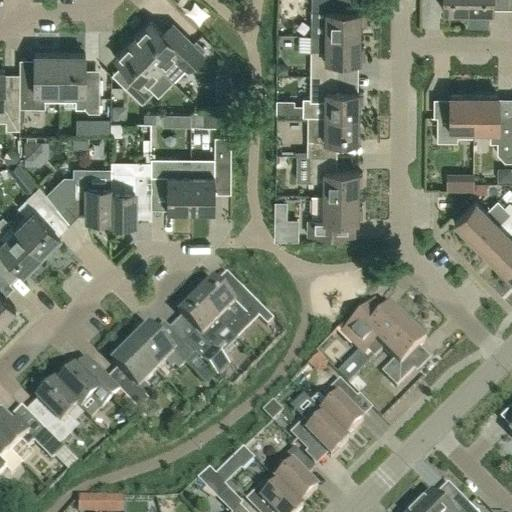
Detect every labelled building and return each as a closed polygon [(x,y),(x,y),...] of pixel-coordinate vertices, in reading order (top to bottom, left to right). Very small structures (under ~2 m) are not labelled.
[(294,0),(281,0),(281,19),(294,19),(294,0)] [(324,38),(359,38),(359,26),(363,26),(364,13),(359,13),(359,12),(358,12),(337,12),(337,0),(310,0),(310,37),(324,37),(324,38)] [(337,0),(337,12),(358,12),(357,0),(337,0)] [(466,13),(466,0),(441,0),(442,13),(466,13)] [(466,0),(466,13),(492,13),(492,7),(491,0),(466,0)] [(186,72),(202,56),(190,43),(170,24),(161,33),(150,22),(130,42),(159,71),(167,78),(180,66),(183,69),(186,72)] [(310,53),(310,37),(298,37),(298,53),(310,53)] [(359,47),(359,38),(324,38),(324,37),(310,37),(310,53),(309,77),(337,78),(337,61),(358,61),(358,60),(363,60),(363,47),(359,47)] [(146,85),(159,71),(130,42),(114,59),(119,64),(134,79),(124,88),(141,104),(153,92),(146,85)] [(18,71),(3,71),(2,92),(18,92),(18,80),(32,80),(32,55),(18,55),(18,71)] [(45,93),(58,93),(58,55),(32,55),(32,80),(18,80),(18,92),(18,109),(45,109),(45,93)] [(58,93),(75,93),(75,101),(84,101),(83,109),(88,113),(98,113),(98,80),(84,80),(84,67),(84,55),(58,55),(58,93)] [(359,92),(358,61),(337,61),(337,78),(337,92),(359,92)] [(134,79),(119,64),(110,74),(110,88),(124,88),(134,79)] [(288,64),(276,64),(276,77),(287,77),(288,64)] [(171,82),(183,69),(180,66),(167,78),(171,82)] [(84,80),(98,80),(98,67),(84,67),(84,80)] [(18,109),(18,92),(2,92),(3,71),(0,70),(0,121),(5,121),(5,131),(18,131),(18,121),(18,109)] [(146,85),(153,92),(157,96),(171,82),(167,78),(159,71),(146,85)] [(216,99),(230,99),(229,72),(216,72),(216,99)] [(337,92),(337,78),(309,77),(309,99),(302,99),(302,106),(302,117),(307,117),(357,117),(358,106),(362,107),(362,92),(359,92),(337,92)] [(433,116),(436,116),(448,116),(449,97),(433,97),(433,116)] [(436,116),(436,142),(456,142),(456,130),(472,131),(472,98),(449,97),(448,116),(436,116)] [(511,97),(497,98),(497,114),(511,114),(511,97)] [(497,98),(472,98),(472,131),(489,131),(489,142),(496,143),(496,154),(504,162),(511,162),(511,114),(497,114),(497,98)] [(302,117),(302,106),(293,106),(293,102),(276,102),(275,117),(302,117)] [(127,105),(112,105),(112,120),(127,119),(127,105)] [(209,112),(202,112),(189,112),(189,127),(230,127),(230,109),(209,109),(209,112)] [(149,122),(162,122),(162,112),(143,112),(143,122),(149,122)] [(162,127),(189,127),(189,112),(162,112),(162,122),(162,127)] [(76,117),(76,131),(109,131),(109,117),(76,117)] [(309,157),(336,157),(336,141),(357,141),(357,117),(307,117),(306,157),(309,157)] [(121,135),(121,122),(110,122),(110,135),(121,135)] [(46,161),(46,137),(24,137),(25,161),(46,161)] [(230,137),(215,137),(215,158),(189,158),(190,211),(214,211),(214,194),(230,194),(230,137)] [(309,157),(306,157),(296,157),(295,183),(308,183),(309,157)] [(336,172),(336,157),(309,157),(308,183),(322,183),(322,197),(357,197),(357,186),(362,186),(362,173),(357,173),(357,172),(336,172)] [(190,211),(189,158),(150,158),(150,162),(149,162),(149,194),(165,194),(165,209),(165,211),(190,211)] [(23,190),(34,184),(20,161),(9,168),(23,190)] [(149,194),(149,162),(110,162),(110,173),(109,173),(109,219),(108,219),(108,224),(132,224),(132,219),(132,204),(146,205),(146,194),(149,194)] [(511,184),(511,169),(497,170),(497,184),(511,184)] [(109,219),(109,173),(97,173),(95,171),(73,171),(73,175),(73,199),(86,199),(86,215),(86,219),(108,219),(109,219)] [(472,184),(472,173),(445,173),(445,191),(472,191),(472,184)] [(63,175),(45,193),(68,223),(77,214),(86,215),(86,199),(73,199),(73,175),(63,175)] [(484,184),(472,184),(472,191),(473,194),(485,194),(484,184)] [(39,186),(33,192),(51,211),(42,221),(56,235),(68,223),(45,193),(39,186)] [(60,240),(58,238),(58,237),(56,235),(42,221),(51,211),(33,192),(16,209),(23,216),(11,228),(39,256),(46,250),(48,252),(50,252),(60,243),(60,240)] [(151,209),(165,209),(165,194),(149,194),(146,194),(146,205),(132,204),(132,219),(151,219),(151,209)] [(308,221),(308,237),(311,237),(355,237),(355,221),(357,221),(357,220),(362,220),(362,207),(357,207),(357,197),(322,197),(310,197),(310,214),(313,217),(322,217),(322,221),(308,221)] [(274,240),(298,240),(298,221),(287,221),(287,202),(274,202),(274,240)] [(470,241),(502,209),(496,202),(484,213),(473,202),(466,209),(452,223),(470,241)] [(497,226),(506,235),(511,229),(511,205),(509,202),(502,209),(508,214),(497,226)] [(485,256),(506,235),(497,226),(508,214),(502,209),(470,241),(485,256)] [(11,228),(1,218),(0,218),(0,262),(5,257),(19,271),(21,274),(22,274),(24,275),(27,275),(36,266),(36,263),(34,261),(39,256),(11,228)] [(502,273),(511,262),(511,240),(506,235),(485,256),(502,273)] [(9,282),(19,271),(5,257),(0,262),(0,275),(4,279),(0,282),(0,295),(2,298),(14,287),(9,282)] [(511,262),(502,273),(511,283),(511,262)] [(226,274),(212,287),(227,301),(240,288),(226,274)] [(0,282),(4,279),(0,275),(0,322),(14,309),(2,298),(0,295),(0,282)] [(266,327),(273,321),(240,288),(227,301),(212,287),(210,284),(193,301),(223,332),(232,323),(237,327),(252,313),(266,327)] [(214,341),(223,332),(193,301),(190,304),(188,302),(185,302),(176,311),(176,314),(178,316),(176,318),(178,320),(190,332),(181,341),(216,376),(225,367),(212,354),(219,346),(214,341)] [(380,353),(406,327),(401,323),(404,320),(404,317),(395,308),(392,309),(389,311),(388,309),(385,312),(376,303),(372,307),(354,325),(342,337),(346,341),(363,358),(367,354),(373,360),(380,353)] [(190,332),(178,320),(169,329),(163,323),(151,336),(163,347),(172,338),(192,358),(184,365),(206,386),(216,376),(181,341),(190,332)] [(354,325),(349,320),(316,353),(318,355),(325,362),(346,341),(342,337),(354,325)] [(381,375),(385,380),(394,389),(411,372),(402,363),(419,347),(422,343),(421,342),(423,340),(423,336),(414,327),(411,327),(409,330),(406,327),(380,353),(391,364),(381,375)] [(153,375),(164,364),(172,371),(174,369),(177,372),(184,365),(192,358),(172,338),(163,347),(151,336),(146,331),(145,332),(141,329),(129,341),(132,344),(128,349),(153,375)] [(402,363),(411,372),(415,376),(431,359),(419,347),(402,363)] [(119,392),(138,412),(148,402),(144,398),(149,394),(148,390),(143,385),(153,375),(128,349),(109,367),(114,372),(126,384),(118,392),(119,392)] [(318,355),(308,366),(317,375),(325,373),(327,364),(325,362),(318,355)] [(88,403),(98,413),(117,394),(105,382),(85,362),(74,373),(72,371),(71,372),(68,369),(54,382),(57,385),(55,388),(54,388),(76,410),(75,410),(78,413),(88,403)] [(126,384),(114,372),(105,382),(117,394),(119,392),(118,392),(126,384)] [(312,408),(343,439),(360,422),(345,408),(354,399),(337,382),(322,398),(319,396),(309,405),(312,408)] [(54,388),(55,388),(52,385),(34,403),(49,418),(39,429),(75,466),(77,464),(60,446),(69,437),(67,435),(73,428),(65,420),(75,410),(76,410),(54,388)] [(358,396),(354,399),(345,408),(360,422),(372,410),(358,396)] [(148,402),(138,412),(142,416),(150,424),(160,414),(148,402)] [(49,418),(34,403),(23,413),(39,429),(49,418)] [(261,415),(269,423),(281,412),(273,404),(261,415)] [(511,407),(501,419),(511,430),(511,407)] [(345,442),(343,439),(312,408),(299,421),(301,423),(288,437),(295,444),(306,454),(314,446),(325,458),(327,460),(345,442)] [(75,466),(39,429),(23,413),(20,410),(8,423),(0,415),(0,446),(8,455),(19,444),(26,450),(33,443),(51,461),(53,459),(67,474),(75,466)] [(0,468),(0,462),(8,455),(0,446),(0,476),(4,472),(0,468)] [(314,446),(306,454),(317,466),(325,458),(314,446)] [(296,509),(297,508),(314,491),(303,480),(312,472),(291,451),(278,465),(285,472),(272,485),(275,488),(275,487),(296,509)] [(229,483),(241,471),(242,472),(251,463),(240,452),(214,478),(224,488),(229,483)] [(198,481),(217,500),(226,490),(224,488),(214,478),(207,471),(198,481)] [(226,490),(233,497),(238,492),(229,483),(224,488),(226,490)] [(445,511),(463,511),(468,507),(446,486),(433,499),(445,511)] [(298,511),(299,511),(297,508),(296,509),(275,487),(275,488),(268,495),(260,487),(250,497),(245,502),(255,511),(298,511)] [(217,500),(229,511),(243,511),(240,508),(242,506),(238,502),(233,497),(226,490),(217,500)] [(413,511),(472,511),(468,507),(463,511),(445,511),(433,499),(429,495),(413,511)] [(79,500),(78,511),(123,511),(123,500),(79,500)]
